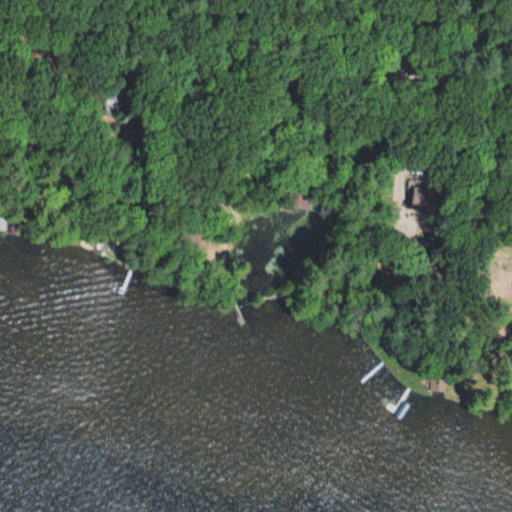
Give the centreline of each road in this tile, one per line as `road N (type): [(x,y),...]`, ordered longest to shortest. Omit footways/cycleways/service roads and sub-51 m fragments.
road 1 (residential): [(511,49),(49,17),(7,0)]
road 2 (residential): [(391,0),(402,252)]
